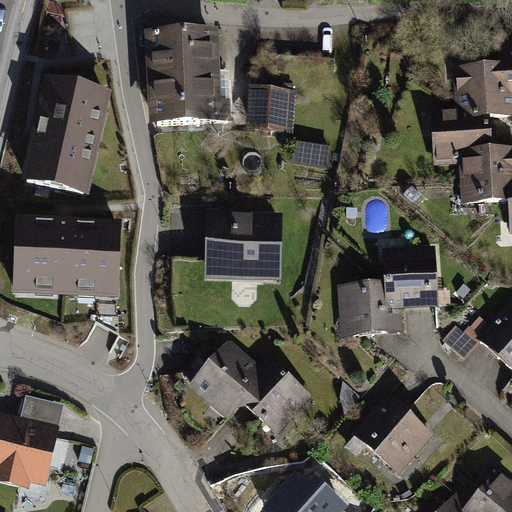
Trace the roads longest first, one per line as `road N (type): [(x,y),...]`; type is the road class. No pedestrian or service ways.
road 1 (residential): [(121,0),(152,197),(142,275),(147,350),(127,410)]
road 2 (residential): [(158,0),(261,18),(511,8)]
road 3 (residential): [(0,353),(59,368),(127,410)]
road 4 (residential): [(127,410),(199,511)]
